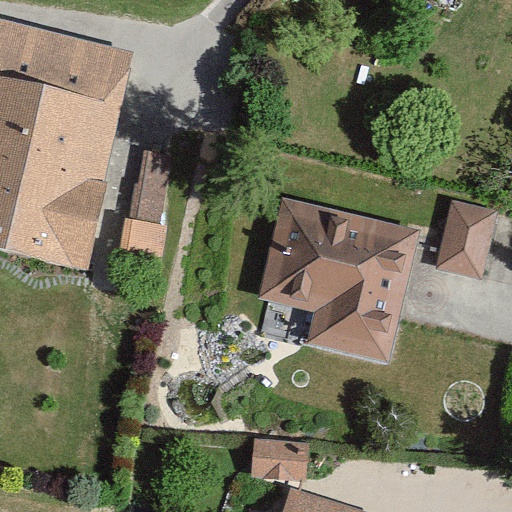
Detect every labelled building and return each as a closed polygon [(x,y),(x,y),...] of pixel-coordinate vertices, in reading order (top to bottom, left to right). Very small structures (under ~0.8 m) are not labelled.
[(123,48),(0,19),(0,242),(75,259),(123,48)] [(162,250),(165,182),(131,181),(128,248),(162,250)] [(402,219),(271,193),(252,293),(300,303),(294,332),(377,349),(402,219)] [(490,209),(445,199),(430,263),(475,274),(490,209)] [(259,440),(257,473),(306,477),(309,443),(259,440)] [(326,511),(277,496),(271,511),(326,511)]
